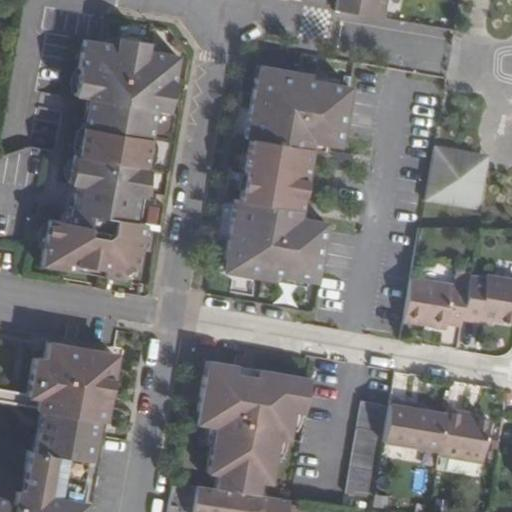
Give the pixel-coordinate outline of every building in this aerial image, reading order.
[(335,0),(333,11),(384,20),(387,0),(335,0)] [(83,100),(88,100),(83,129),(78,129),(73,157),(70,156),(65,186),(70,187),(64,225),(45,221),(36,267),(70,274),(71,268),(99,273),(98,278),(119,282),(121,271),(133,273),(141,226),(135,225),(130,224),(135,199),(140,200),(145,170),(141,169),(147,141),(141,139),(146,111),(152,112),(164,114),(175,57),(143,50),(144,43),(114,37),(112,46),(97,43),(80,40),(69,97),(83,100)] [(241,139),(247,140),(242,169),(236,200),(231,199),(220,263),(229,266),(228,274),(271,282),(272,276),(313,283),(323,222),(296,218),(302,180),(309,142),(336,147),(346,86),(306,79),(307,72),(263,66),(261,77),(252,75),(241,139)] [(88,100),(83,100),(78,129),(83,129),(88,100)] [(146,111),(141,139),(147,141),(152,112),(146,111)] [(433,146),(423,202),(479,212),(489,156),(433,146)] [(140,200),(135,199),(130,224),(135,225),(140,200)] [(99,273),(71,268),(70,274),(98,278),(99,273)] [(465,280),(463,290),(457,322),(475,326),(476,321),(511,327),(511,284),(481,278),(481,282),(465,280)] [(463,290),(407,280),(399,323),(440,331),(442,326),(455,328),(457,322),(463,290)] [(0,511),(78,511),(80,505),(75,504),(81,463),(87,464),(94,422),(100,423),(111,354),(43,343),(40,360),(30,359),(23,397),(34,399),(40,400),(38,411),(30,452),(25,452),(18,494),(12,492),(9,506),(3,505),(0,503),(0,511)] [(204,473),(215,474),(213,489),(257,497),(260,483),(269,485),(277,438),(287,440),(293,412),(302,413),(308,378),(255,369),(254,376),(233,373),(234,365),(204,359),(193,422),(212,426),(204,473)] [(255,369),(234,365),(233,373),(254,376),(255,369)] [(385,401),(383,407),(377,445),(432,456),(440,417),(418,413),(398,409),(399,404),(385,401)] [(383,407),(356,402),(337,510),(349,511),(365,511),(377,445),(383,407)] [(418,408),(399,404),(398,409),(418,413),(418,408)] [(441,412),(440,417),(432,456),(432,459),(476,467),(484,424),(456,418),(457,415),(441,412)] [(288,511),(290,503),(257,497),(213,489),(197,487),(192,511),(288,511)] [(308,511),(310,506),(290,503),(288,511),(308,511)]
